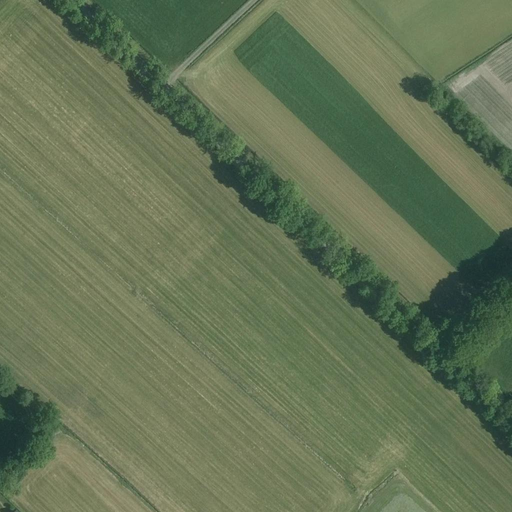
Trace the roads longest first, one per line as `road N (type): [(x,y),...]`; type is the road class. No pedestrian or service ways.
road 1 (unclassified): [(511,417),(76,0)]
road 2 (track): [(0,468),(37,433),(38,418),(0,377)]
